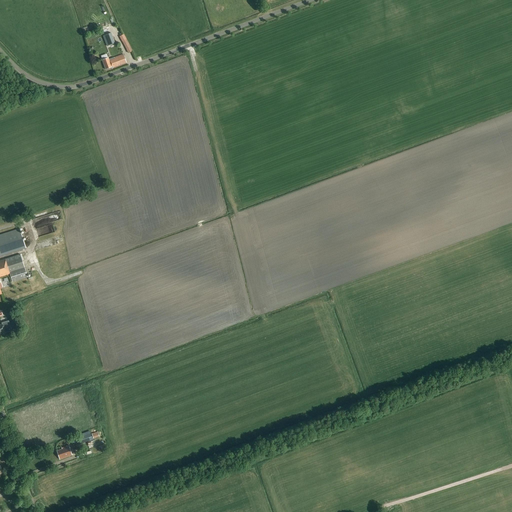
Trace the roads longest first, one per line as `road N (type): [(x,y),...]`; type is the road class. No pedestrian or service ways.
road 1 (unclassified): [(0,50),(29,78),(75,87),(310,0)]
road 2 (track): [(382,511),(511,465)]
